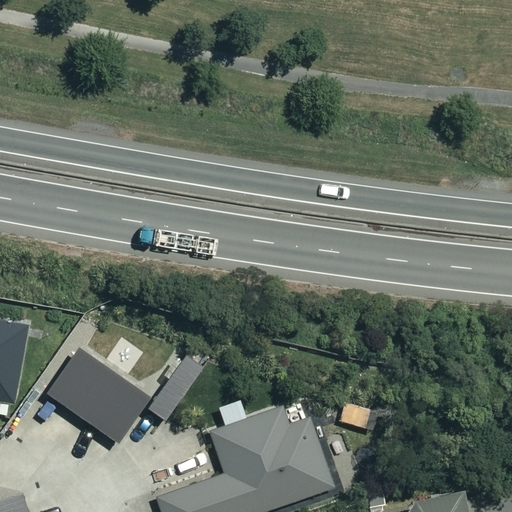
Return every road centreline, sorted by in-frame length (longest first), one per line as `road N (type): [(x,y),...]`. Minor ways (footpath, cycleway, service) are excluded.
road 1 (trunk): [(511,268),(244,237),(0,193)]
road 2 (trunk): [(0,137),(189,171),(511,211)]
